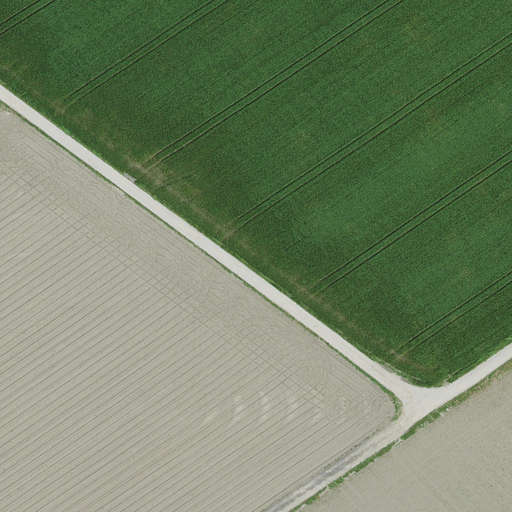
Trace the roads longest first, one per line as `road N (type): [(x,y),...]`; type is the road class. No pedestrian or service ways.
road 1 (track): [(0,90),(429,405)]
road 2 (track): [(511,348),(274,511)]
